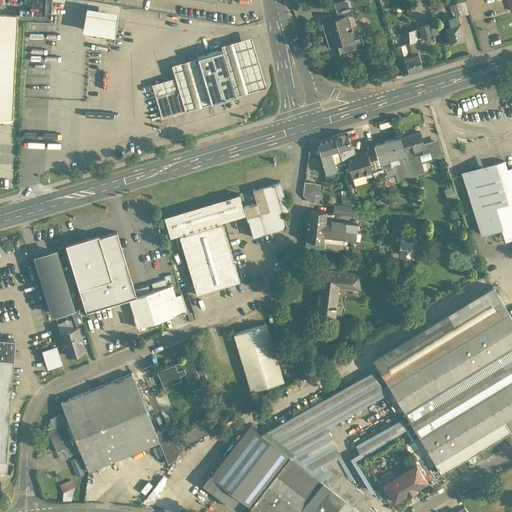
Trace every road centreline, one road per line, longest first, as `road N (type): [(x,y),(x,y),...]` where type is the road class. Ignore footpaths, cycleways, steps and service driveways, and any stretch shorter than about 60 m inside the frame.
road 1 (primary): [(0,218),(295,129)]
road 2 (residential): [(26,511),(29,425),(42,397),(189,329)]
